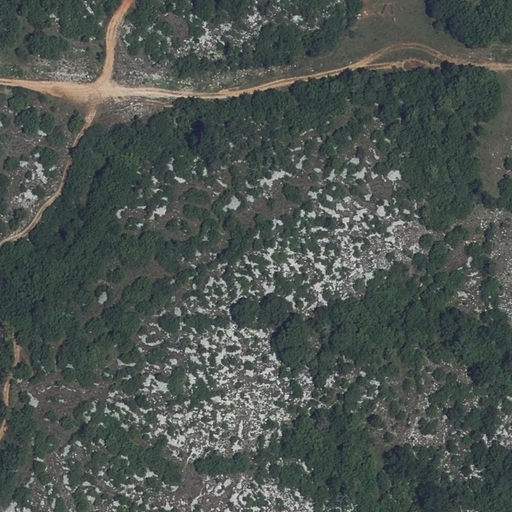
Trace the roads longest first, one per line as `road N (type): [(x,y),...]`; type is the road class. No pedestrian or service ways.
road 1 (track): [(0,79),(181,97),(250,91),(407,44),(481,66),(511,65)]
road 2 (track): [(134,0),(63,191),(0,249)]
road 3 (track): [(0,321),(15,330),(22,353),(0,438)]
